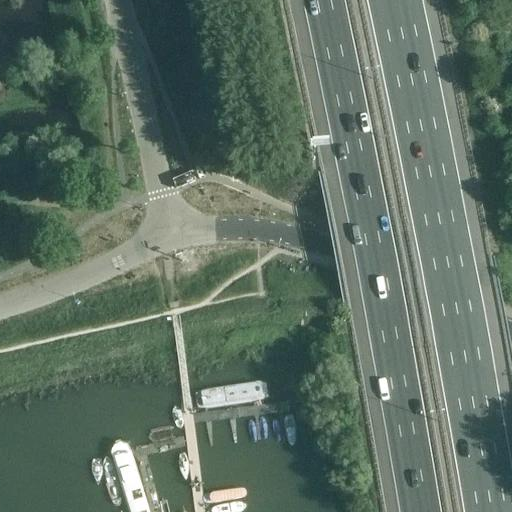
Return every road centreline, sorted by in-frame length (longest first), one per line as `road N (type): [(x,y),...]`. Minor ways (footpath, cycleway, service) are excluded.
road 1 (motorway): [(322,0),(420,511)]
road 2 (motorway): [(489,511),(395,0)]
road 3 (unclassified): [(511,332),(295,236),(177,238)]
road 4 (unclassified): [(177,238),(119,0)]
road 5 (unclassified): [(177,238),(0,306)]
